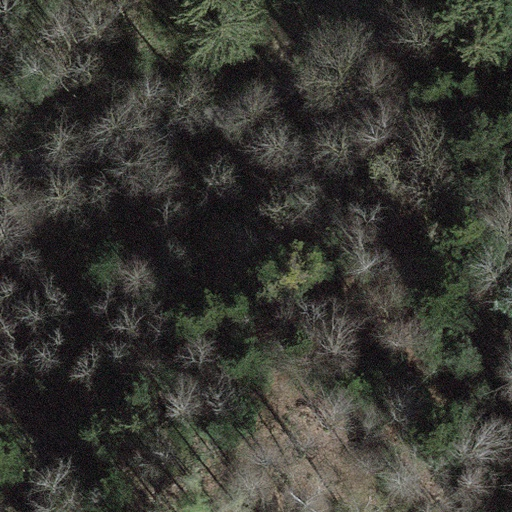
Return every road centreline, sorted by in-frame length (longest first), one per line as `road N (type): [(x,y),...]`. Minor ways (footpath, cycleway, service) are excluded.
road 1 (trunk): [(0,154),(469,0)]
road 2 (track): [(0,138),(178,88),(422,0)]
